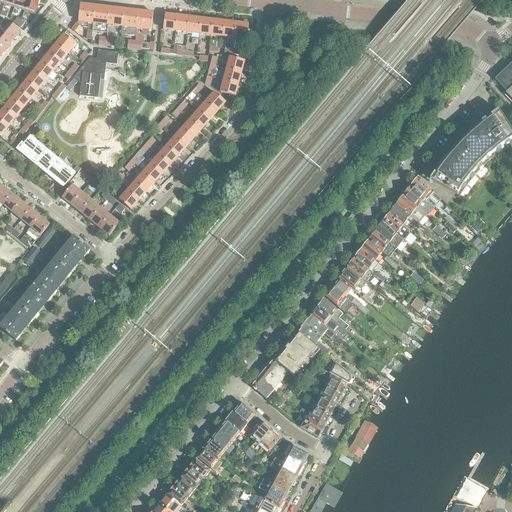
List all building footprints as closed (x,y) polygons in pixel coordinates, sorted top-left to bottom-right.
[(17,0),(15,8),(25,11),(28,0),(17,0)] [(28,0),(25,11),(35,15),(37,8),(40,0),(28,0)] [(93,23),(95,7),(81,5),(79,22),(72,29),(78,34),(83,27),(88,27),(89,23),(93,23)] [(95,7),(93,23),(92,31),(107,33),(108,25),(110,8),(95,7)] [(110,8),(108,25),(122,27),(124,10),(110,8)] [(124,10),(122,27),(121,35),(136,36),(137,29),(139,12),(124,10)] [(139,12),(137,29),(152,30),(154,14),(139,12)] [(175,31),(177,16),(165,15),(163,30),(175,31)] [(189,17),(177,16),(175,31),(187,33),(189,17)] [(201,19),(189,17),(187,33),(199,34),(201,19)] [(213,20),(201,19),(199,34),(211,35),(213,20)] [(0,29),(14,41),(21,32),(6,20),(0,27),(0,29)] [(213,20),(211,35),(223,37),(225,22),(213,20)] [(237,23),(225,22),(223,37),(235,38),(237,23)] [(249,25),(237,23),(235,38),(247,40),(249,25)] [(0,29),(0,42),(8,49),(14,41),(0,29)] [(64,34),(57,44),(69,53),(76,44),(64,34)] [(105,46),(107,37),(99,36),(98,45),(105,46)] [(135,50),(136,41),(129,40),(128,49),(135,50)] [(69,53),(57,44),(49,53),(61,63),(69,53)] [(117,65),(118,57),(118,53),(98,50),(97,59),(90,58),(74,78),(79,82),(81,83),(80,96),(98,98),(100,80),(104,81),(106,64),(117,65)] [(83,62),(89,55),(85,52),(79,58),(83,62)] [(61,63),(49,53),(42,62),(53,72),(61,63)] [(241,73),(244,61),(230,57),(227,69),(241,73)] [(42,62),(34,72),(46,81),(53,72),(42,62)] [(70,70),(74,74),(79,67),(75,63),(70,70)] [(511,63),(495,79),(504,89),(501,91),(511,102),(511,63)] [(238,85),(241,73),(227,69),(224,81),(238,85)] [(74,74),(70,70),(64,77),(69,80),(74,74)] [(34,72),(27,81),(38,90),(46,81),(34,72)] [(38,90),(27,81),(19,90),(31,100),(38,90)] [(235,96),(238,85),(224,81),(221,92),(235,96)] [(61,94),(67,87),(62,84),(57,90),(61,94)] [(198,94),(203,88),(199,84),(194,90),(198,94)] [(19,90),(11,100),(23,109),(31,100),(19,90)] [(56,101),(61,94),(57,90),(51,97),(56,101)] [(192,100),(198,94),(194,90),(188,97),(192,100)] [(206,101),(218,111),(226,102),(214,92),(206,101)] [(11,100),(4,109),(16,118),(23,109),(11,100)] [(49,104),(45,101),(45,100),(40,107),(44,111),(49,104)] [(218,111),(206,101),(198,110),(210,120),(218,111)] [(182,111),(187,105),(183,102),(178,108),(182,111)] [(44,111),(40,107),(34,113),(39,117),(44,111)] [(176,118),(182,111),(178,108),(172,115),(176,118)] [(16,118),(4,109),(0,113),(0,121),(8,128),(16,118)] [(210,120),(198,110),(190,119),(202,129),(210,120)] [(435,172),(434,174),(430,180),(456,194),(460,197),(461,195),(468,185),(475,176),(484,166),(494,157),(491,155),(501,147),(505,144),(511,138),(511,130),(499,110),(493,114),(487,118),(480,123),(474,128),(470,132),(463,138),(458,144),(454,148),(448,155),(443,161),(439,166),(435,172)] [(164,127),(169,121),(165,118),(160,124),(164,127)] [(34,122),(30,119),(25,125),(29,129),(34,122)] [(190,119),(182,128),(194,138),(202,129),(190,119)] [(8,128),(0,121),(0,136),(0,137),(8,128)] [(158,134),(164,127),(160,124),(154,130),(158,134)] [(29,129),(25,125),(19,132),(24,136),(29,129)] [(182,128),(175,137),(186,147),(194,138),(182,128)] [(17,136),(17,135),(13,132),(9,136),(11,138),(10,140),(12,142),(15,138),(17,136)] [(27,159),(39,144),(30,136),(26,141),(24,144),(22,142),(16,150),(27,159)] [(156,141),(153,138),(152,137),(146,144),(150,147),(156,141)] [(186,147),(175,137),(167,146),(178,156),(186,147)] [(15,138),(12,142),(10,144),(14,148),(19,141),(15,138)] [(48,151),(39,144),(27,159),(36,166),(48,151)] [(145,154),(150,147),(146,144),(140,150),(145,154)] [(167,146),(159,155),(170,165),(178,156),(167,146)] [(45,173),(57,158),(48,151),(36,166),(45,173)] [(135,165),(140,159),(136,155),(130,162),(135,165)] [(170,165),(159,155),(151,164),(162,174),(170,165)] [(54,181),(66,166),(57,158),(45,173),(54,181)] [(129,172),(135,165),(130,162),(125,168),(129,172)] [(151,164),(143,173),(154,183),(162,174),(151,164)] [(75,173),(66,166),(54,181),(63,188),(75,173)] [(430,180),(434,174),(426,168),(419,177),(442,201),(447,206),(456,194),(430,180)] [(118,184),(124,177),(120,173),(114,180),(118,184)] [(154,183),(143,173),(135,182),(146,192),(154,183)] [(89,184),(93,180),(87,175),(83,179),(89,184)] [(419,177),(411,187),(435,209),(442,201),(419,177)] [(93,180),(89,184),(95,189),(98,185),(93,180)] [(113,190),(118,184),(114,180),(109,186),(113,190)] [(146,192),(135,182),(127,191),(138,201),(146,192)] [(72,206),(82,193),(73,185),(62,198),(72,206)] [(3,187),(0,190),(0,202),(3,205),(12,194),(3,187)] [(435,209),(411,187),(404,196),(426,216),(427,217),(435,209)] [(107,200),(111,196),(105,191),(101,195),(107,200)] [(138,201),(127,191),(119,200),(131,210),(138,201)] [(92,200),(82,193),(72,206),(81,213),(92,200)] [(12,194),(3,205),(12,212),(21,202),(12,194)] [(116,201),(111,196),(107,200),(113,205),(116,201)] [(426,216),(404,196),(397,205),(419,226),(436,241),(438,239),(430,230),(421,222),(426,216)] [(101,208),(92,200),(81,213),(90,221),(101,208)] [(21,202),(12,212),(22,220),(30,209),(21,202)] [(125,209),(119,204),(116,208),(122,213),(125,209)] [(419,226),(397,205),(390,214),(406,228),(410,223),(417,228),(419,226)] [(110,216),(101,208),(90,221),(100,229),(110,216)] [(39,217),(30,209),(22,220),(31,227),(39,217)] [(357,218),(352,214),(347,220),(352,224),(357,218)] [(406,228),(390,214),(383,223),(403,241),(404,240),(405,241),(411,235),(410,234),(411,232),(406,228)] [(119,223),(110,216),(100,229),(109,236),(119,223)] [(39,217),(31,227),(28,231),(37,239),(49,225),(39,217)] [(444,220),(447,222),(453,228),(455,226),(447,217),(444,220)] [(485,225),(481,221),(472,229),(477,234),(485,225)] [(453,228),(447,222),(444,225),(453,234),(456,231),(453,228)] [(403,241),(383,223),(376,232),(396,249),(401,244),(403,241)] [(11,233),(14,229),(8,225),(5,228),(11,233)] [(55,231),(51,227),(37,245),(41,249),(55,231)] [(20,234),(14,229),(11,233),(17,237),(20,234)] [(396,249),(376,232),(369,241),(383,252),(387,257),(389,258),(396,249)] [(23,237),(20,240),(20,241),(30,248),(33,244),(23,237)] [(62,255),(57,261),(72,274),(75,269),(74,268),(76,265),(83,257),(85,254),(87,255),(91,251),(74,237),(73,237),(75,239),(70,245),(68,243),(60,254),(62,255)] [(369,241),(362,250),(379,264),(383,260),(382,258),(380,256),(383,252),(369,241)] [(40,251),(35,247),(23,261),(28,266),(40,251)] [(379,264),(362,250),(355,259),(372,273),(379,264)] [(398,267),(389,258),(387,257),(384,260),(395,270),(398,267)] [(355,259),(348,268),(367,283),(369,285),(376,276),(372,273),(355,259)] [(43,278),(38,284),(53,296),(57,292),(56,290),(57,288),(65,279),(66,277),(68,278),(72,274),(57,261),(52,267),(50,266),(42,276),(43,278)] [(24,266),(19,262),(16,266),(5,280),(10,284),(24,266)] [(367,283),(348,268),(340,277),(359,292),(367,283)] [(378,273),(376,276),(380,280),(383,283),(386,279),(378,273)] [(417,276),(414,280),(421,287),(424,282),(417,276)] [(332,288),(347,300),(353,304),(357,308),(366,315),(369,311),(360,304),(351,295),(351,296),(349,294),(352,290),(339,279),(332,288)] [(0,295),(10,284),(5,280),(0,285),(0,295)] [(379,286),(386,292),(389,288),(383,283),(379,286)] [(25,300),(20,306),(35,319),(39,314),(37,313),(39,311),(46,302),(48,300),(50,301),(53,296),(38,284),(33,290),(32,288),(23,299),(25,300)] [(353,304),(347,300),(332,288),(328,293),(329,293),(325,297),(340,309),(345,314),(353,304)] [(374,302),(365,294),(362,298),(371,305),(374,302)] [(323,300),(317,307),(346,330),(349,326),(339,318),(343,314),(338,311),(324,299),(324,300),(323,300)] [(0,327),(0,328),(16,342),(20,337),(19,335),(21,333),(28,324),(30,322),(31,323),(35,319),(20,306),(15,312),(13,311),(5,321),(6,323),(2,329),(0,327)] [(311,315),(311,316),(312,316),(325,327),(333,333),(337,329),(343,335),(347,331),(346,330),(317,307),(312,314),(311,315)] [(344,342),(325,327),(312,316),(309,319),(309,320),(307,320),(305,322),(305,324),(305,325),(321,338),(325,334),(340,346),(344,342)] [(318,342),(321,338),(305,325),(304,325),(303,325),(301,327),(301,329),(301,330),(298,333),(326,356),(330,352),(318,342)] [(326,356),(298,333),(298,332),(274,360),(289,373),(296,379),(310,362),(316,368),(326,356)] [(269,366),(267,370),(281,382),(286,375),(287,376),(289,373),(274,360),(273,361),(271,362),(270,364),(269,366)] [(352,377),(332,361),(326,373),(348,385),(352,377)] [(281,382),(267,370),(266,369),(259,378),(274,390),(281,382)] [(348,385),(326,373),(324,372),(322,376),(330,380),(326,387),(341,395),(342,394),(344,393),(345,390),(345,389),(348,385)] [(274,390),(259,378),(257,382),(255,382),(253,384),(253,386),(252,387),(266,399),(274,390)] [(341,396),(341,395),(326,387),(321,397),(336,406),(338,401),(340,400),(342,397),(341,396)] [(313,393),(307,404),(315,408),(315,407),(330,415),(331,415),(332,415),(334,412),(333,410),(336,406),(321,397),(313,393)] [(280,407),(285,401),(282,398),(279,401),(276,404),(280,407)] [(234,412),(248,424),(252,419),(255,415),(241,403),(234,412)] [(331,417),(330,415),(315,407),(315,408),(311,414),(302,409),(300,413),(308,417),(324,427),(327,422),(328,421),(331,417)] [(191,421),(196,415),(191,411),(186,418),(191,421)] [(248,424),(234,412),(231,412),(229,415),(229,417),(229,418),(226,418),(224,420),(225,423),(239,435),(248,424)] [(262,422),(255,415),(252,419),(259,425),(262,422)] [(324,428),(324,427),(308,417),(304,425),(300,423),(298,427),(318,438),(321,432),(323,432),(324,429),(324,428)] [(346,453),(360,461),(378,429),(364,421),(346,453)] [(262,422),(259,425),(255,430),(251,435),(250,436),(256,440),(249,449),(245,454),(249,457),(272,430),(262,422)] [(222,427),(219,430),(233,442),(239,435),(225,423),(223,423),(221,424),(222,427)] [(233,442),(219,430),(216,430),(214,433),(215,435),(214,436),(211,436),(210,439),(210,441),(224,453),(226,452),(229,455),(234,449),(230,445),(233,442)] [(281,438),(272,430),(249,457),(252,460),(262,449),(267,454),(272,448),(281,438)] [(224,453),(210,441),(204,449),(205,450),(218,461),(224,453)] [(289,444),(284,455),(287,457),(303,466),(306,465),(307,462),(307,460),(309,455),(289,444)] [(267,454),(266,455),(269,457),(270,456),(275,451),(272,448),(267,454)] [(200,455),(197,458),(212,469),(216,472),(222,464),(218,461),(205,450),(200,455)] [(303,466),(287,457),(284,463),(275,458),(272,463),(297,477),(300,472),(302,472),(304,469),(303,466)] [(210,471),(196,460),(194,462),(192,462),(191,465),(191,467),(190,467),(189,468),(188,468),(203,480),(210,471)] [(272,463),(270,467),(278,471),(274,478),(291,488),(292,487),(294,486),(296,483),(295,481),(297,477),(272,463)] [(196,489),(203,480),(188,468),(187,468),(186,470),(186,472),(182,478),(196,489)] [(259,477),(256,482),(285,498),(288,493),(290,493),(292,490),(291,488),(274,478),(271,484),(259,477)] [(196,489),(182,478),(180,480),(178,480),(176,482),(176,484),(176,485),(175,486),(174,486),(189,498),(196,489)] [(256,482),(254,486),(267,493),(263,499),(280,509),(282,508),(284,504),(283,502),(285,498),(256,482)] [(325,484),(309,511),(321,511),(326,505),(334,509),(343,494),(325,484)] [(174,486),(173,486),(166,495),(167,495),(181,507),(187,511),(193,511),(187,507),(187,506),(184,503),(189,498),(174,486)] [(181,507),(167,495),(164,498),(162,499),(160,501),(161,503),(160,504),(159,504),(168,511),(180,511),(179,510),(181,507)] [(256,504),(254,507),(256,508),(262,511),(279,511),(280,511),(280,509),(263,499),(260,497),(256,504)] [(229,498),(225,504),(230,507),(234,501),(229,498)] [(243,501),(241,505),(247,509),(244,511),(262,511),(256,508),(254,507),(251,506),(246,503),(243,501)]
